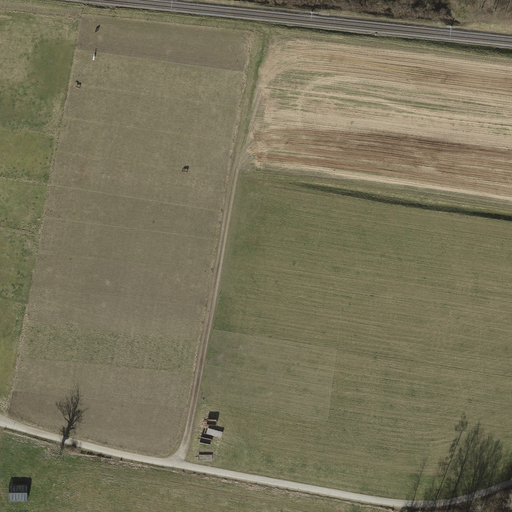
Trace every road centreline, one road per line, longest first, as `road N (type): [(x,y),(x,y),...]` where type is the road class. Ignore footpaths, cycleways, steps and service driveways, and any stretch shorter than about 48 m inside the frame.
road 1 (track): [(511,482),(445,504),(396,503),(125,457),(0,423)]
road 2 (track): [(179,465),(261,35)]
